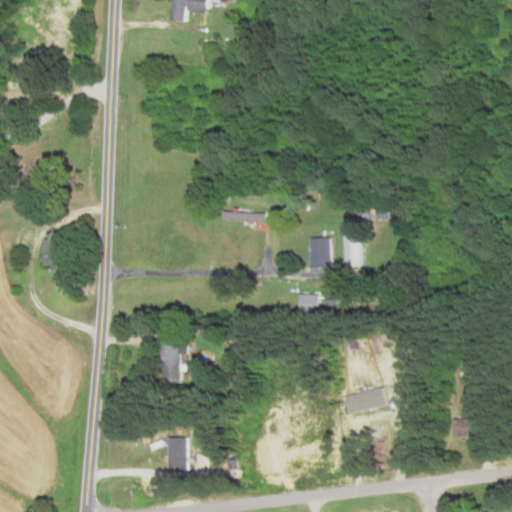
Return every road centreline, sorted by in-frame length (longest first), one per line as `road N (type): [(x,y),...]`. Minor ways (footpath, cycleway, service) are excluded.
road 1 (residential): [(87,511),(117,0)]
road 2 (residential): [(124,511),(511,473)]
